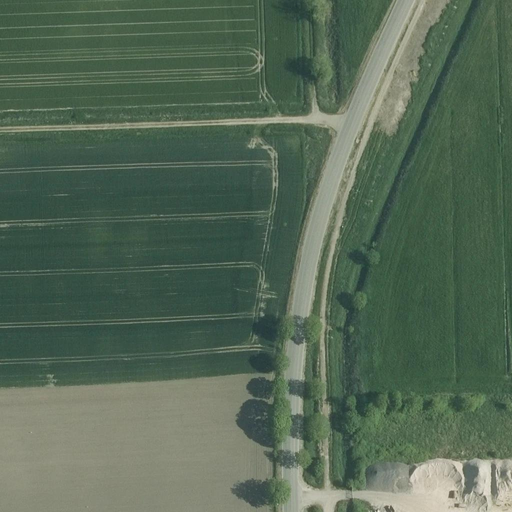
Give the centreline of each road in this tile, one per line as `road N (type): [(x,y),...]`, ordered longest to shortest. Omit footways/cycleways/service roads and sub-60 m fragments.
road 1 (unclassified): [(293,511),(296,360),(321,219),(407,0)]
road 2 (track): [(355,122),(0,130)]
